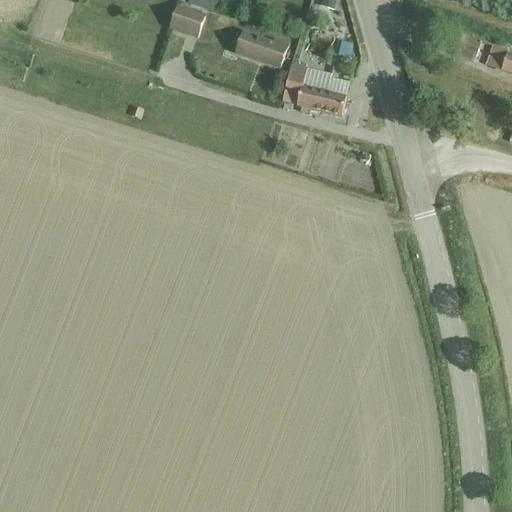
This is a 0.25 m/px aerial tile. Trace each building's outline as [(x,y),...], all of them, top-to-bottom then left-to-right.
[(0,0),(0,10),(33,22),(40,0),(0,0)] [(193,0),(188,6),(211,13),(220,2),(217,0),(193,0)] [(324,0),(323,6),(334,9),(337,0),(324,0)] [(183,11),(175,32),(198,40),(206,19),(183,11)] [(461,35),(453,57),(475,65),(482,42),(461,35)] [(275,47),(244,37),(237,55),(281,70),(289,48),(276,43),(275,47)] [(511,77),(511,58),(493,52),(487,69),(511,77)] [(303,90),(308,71),(292,67),(283,104),(298,107),(298,108),(343,119),(347,101),(303,90)]
